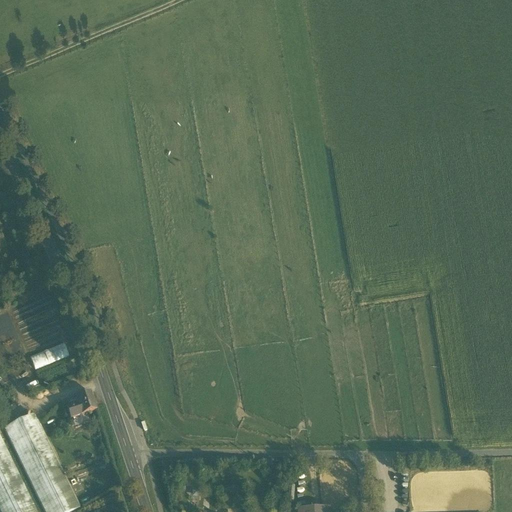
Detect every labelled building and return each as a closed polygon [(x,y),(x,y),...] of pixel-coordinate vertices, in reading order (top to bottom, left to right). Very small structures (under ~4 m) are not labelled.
[(0,253),(9,249),(0,231),(0,253)] [(0,256),(0,287),(22,277),(10,252),(0,256)] [(63,344),(30,357),(36,371),(69,357),(63,344)] [(65,408),(69,421),(95,412),(89,394),(74,399),(76,404),(65,408)] [(4,430),(43,511),(71,511),(80,508),(35,415),(4,430)] [(0,511),(35,511),(0,437),(0,511)]
